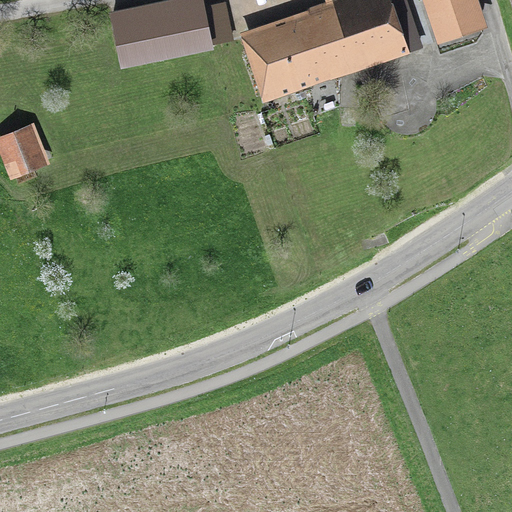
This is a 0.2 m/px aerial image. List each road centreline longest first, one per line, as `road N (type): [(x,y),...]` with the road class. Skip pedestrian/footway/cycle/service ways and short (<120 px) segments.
road 1 (unclassified): [(0,423),(242,353),(367,290),(511,185)]
road 2 (track): [(367,290),(455,511)]
